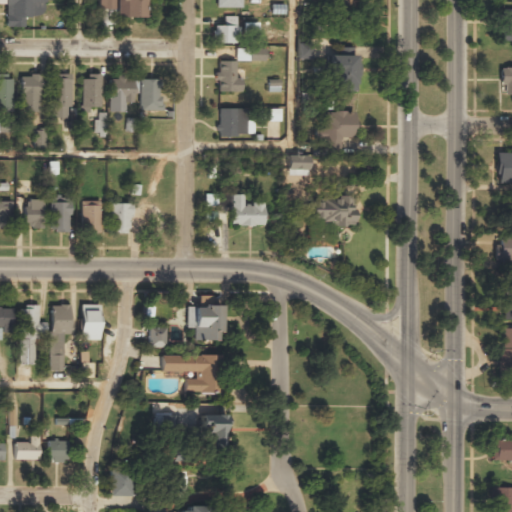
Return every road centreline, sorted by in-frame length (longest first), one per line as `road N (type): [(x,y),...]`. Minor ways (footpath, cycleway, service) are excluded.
road 1 (secondary): [(411,0),(407,511)]
road 2 (secondary): [(455,511),(459,0)]
road 3 (secondary): [(456,397),(343,307),(281,276),(235,268),(0,267)]
road 4 (residential): [(188,0),(187,267)]
road 5 (residential): [(129,267),(124,361),(100,423),(92,511)]
road 6 (residential): [(281,276),(284,441),(303,511)]
road 7 (residential): [(189,47),(0,45)]
